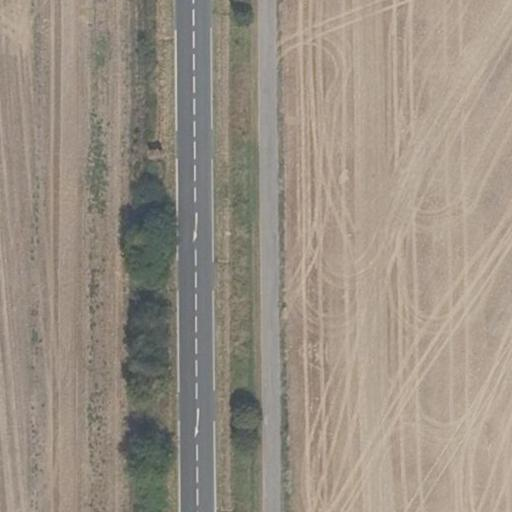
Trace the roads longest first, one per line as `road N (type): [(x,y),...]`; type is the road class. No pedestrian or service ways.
road 1 (tertiary): [(193,0),(198,511)]
road 2 (track): [(268,0),(272,511)]
